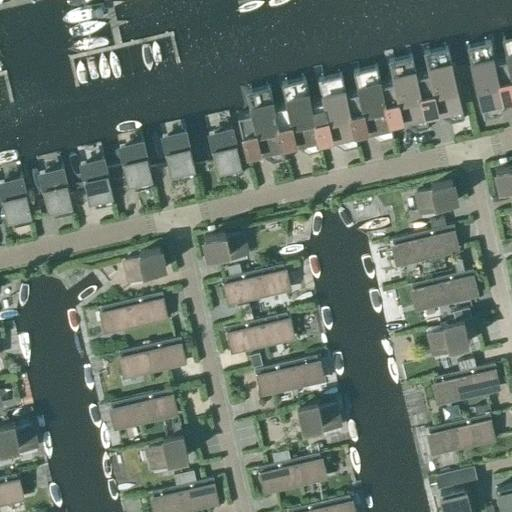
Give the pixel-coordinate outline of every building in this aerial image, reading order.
[(511,34),(502,37),(507,56),(506,56),(511,80),(511,34)] [(503,97),(511,94),(511,80),(506,56),(495,59),(490,39),(466,45),(471,65),(470,65),(483,118),(500,114),(504,102),(503,97)] [(447,46),(424,51),(428,70),(417,73),(416,73),(424,111),(436,108),(438,114),(449,121),(463,118),(451,65),(447,46)] [(388,59),(393,78),(380,81),(389,119),(401,117),(402,122),(414,130),(428,126),(424,111),(416,73),(417,73),(412,53),(388,59)] [(353,70),(358,89),(345,92),(354,130),(366,127),(367,133),(379,140),(393,137),(389,119),(380,81),(376,65),(353,70)] [(344,148),(358,145),(354,130),(345,92),(341,73),(318,78),(321,94),(310,97),(309,97),(319,138),(330,135),(332,141),(344,148)] [(305,76),(281,82),(286,102),(274,105),(282,142),(294,140),(295,146),(307,153),(321,150),(319,138),(309,97),(310,97),(305,76)] [(270,85),(246,90),(250,110),(237,113),(245,151),(259,148),(260,154),(272,161),(286,158),(282,142),(274,105),(270,85)] [(223,176),(242,172),(241,166),(242,165),(232,123),(207,128),(212,148),(213,148),(218,171),(222,170),(223,176)] [(176,179),(195,175),(194,169),(195,168),(185,125),(160,131),(164,150),(166,150),(171,174),(175,173),(176,179)] [(151,178),(142,141),(124,145),(126,157),(106,162),(110,178),(111,186),(132,181),(134,189),(153,185),(151,178)] [(104,158),(105,157),(104,153),(78,159),(83,178),(84,178),(89,201),(93,200),(95,206),(114,202),(112,196),(114,195),(111,186),(110,178),(109,178),(104,158)] [(43,187),(48,211),(52,210),(54,216),(73,211),(71,205),(73,205),(63,162),(37,168),(42,187),(43,187)] [(511,163),(495,167),(500,188),(509,186),(511,191),(511,190),(511,163)] [(13,225),(32,221),(30,215),(32,215),(22,172),(0,177),(0,192),(1,197),(2,197),(8,220),(12,219),(13,225)] [(446,200),(455,198),(451,177),(430,182),(431,186),(416,190),(421,211),(447,205),(446,200)] [(398,198),(404,222),(414,219),(408,195),(398,198)] [(429,219),(431,227),(445,223),(443,216),(429,219)] [(413,256),(458,246),(453,223),(454,223),(454,222),(445,223),(431,227),(388,237),(388,238),(392,237),(397,260),(413,256)] [(224,230),(203,235),(208,255),(217,253),(218,258),(245,252),(240,231),(225,234),(224,230)] [(124,258),(129,279),(156,273),(154,268),(164,266),(159,245),(138,250),(139,254),(124,258)] [(457,256),(452,258),(455,271),(464,269),(461,256),(457,256)] [(282,263),(285,262),(285,261),(219,276),(219,277),(221,277),(226,300),(271,289),(287,285),(282,263)] [(238,261),(226,264),(228,273),(240,270),(238,261)] [(407,283),(411,282),(416,305),(432,301),(477,291),(472,268),(473,267),(464,269),(455,271),(407,282),(407,283)] [(96,305),(100,304),(105,327),(122,323),(122,324),(166,313),(161,290),(163,290),(163,289),(96,304),(96,305)] [(252,316),(248,301),(238,304),(242,319),(252,316)] [(468,306),(453,309),(455,319),(470,316),(468,306)] [(285,311),(289,310),(289,309),(222,325),(224,325),(229,348),(274,338),(274,337),(290,334),(285,311)] [(459,341),(468,339),(463,318),(442,323),(443,328),(428,331),(433,353),(460,346),(459,341)] [(180,335),(181,335),(181,334),(115,349),(115,350),(119,349),(124,372),(140,368),(140,369),(185,358),(180,335)] [(258,351),(249,353),(252,365),(261,363),(258,351)] [(254,367),(259,390),(304,380),(320,376),(315,353),(319,352),(252,367),(252,368),(254,367)] [(495,360),(429,375),(428,376),(432,376),(437,398),(454,394),(454,395),(499,384),(493,361),(495,361),(495,360)] [(171,387),(173,386),(173,385),(106,401),(106,402),(110,401),(115,423),(132,420),(176,410),(171,387)] [(317,401),(296,406),(301,427),(310,425),(312,430),(339,424),(334,402),(318,405),(317,401)] [(476,414),(490,410),(488,402),(474,406),(476,414)] [(449,445),(494,435),(488,412),(490,411),(490,410),(476,414),(423,426),(424,427),(428,426),(433,448),(449,445)] [(178,419),(172,420),(174,429),(178,428),(180,428),(182,427),(179,418),(178,419)] [(30,423),(15,426),(14,422),(0,425),(0,447),(7,446),(9,451),(35,444),(30,423)] [(147,445),(152,467),(179,460),(178,455),(187,453),(182,432),(161,437),(162,441),(147,445)] [(289,456),(287,448),(271,452),(273,460),(289,456)] [(321,450),(255,465),(255,466),(257,465),(262,488),(307,478),(323,474),(318,451),(321,450)] [(437,487),(476,478),(473,464),(434,473),(437,487)] [(193,468),(173,473),(175,483),(195,478),(193,468)] [(0,499),(4,499),(4,498),(20,495),(15,472),(18,471),(18,470),(0,474),(0,499)] [(214,475),(147,490),(147,491),(151,490),(156,511),(158,511),(173,509),(217,499),(212,476),(214,475)] [(511,511),(511,482),(496,486),(497,490),(496,490),(500,511),(511,511)] [(440,494),(439,494),(442,511),(467,511),(468,511),(471,511),(465,488),(464,488),(463,484),(439,490),(440,494)] [(352,511),(348,494),(352,493),(351,492),(285,507),(285,508),(287,508),(287,511),(352,511)]
